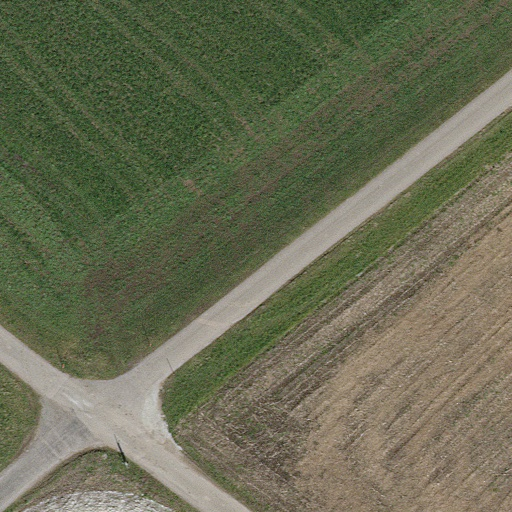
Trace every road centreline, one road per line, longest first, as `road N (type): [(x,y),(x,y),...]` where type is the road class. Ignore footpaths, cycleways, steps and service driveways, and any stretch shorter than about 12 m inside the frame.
road 1 (track): [(0,496),(96,411),(511,85)]
road 2 (unclassified): [(0,337),(238,511)]
